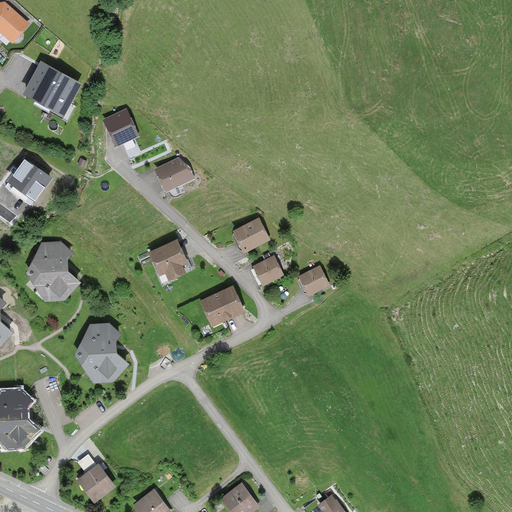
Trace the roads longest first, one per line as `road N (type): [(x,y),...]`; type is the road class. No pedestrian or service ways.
road 1 (residential): [(179,368),(257,328),(262,306),(109,156)]
road 2 (residential): [(38,503),(82,434),(179,368)]
road 3 (residential): [(179,368),(291,511)]
